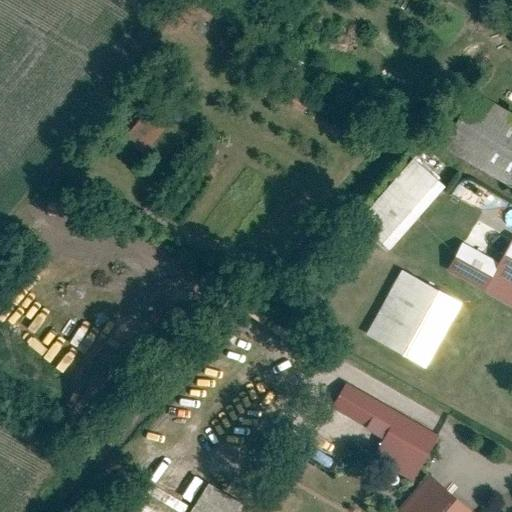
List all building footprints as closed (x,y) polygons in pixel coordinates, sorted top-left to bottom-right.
[(289,108),(304,110),(306,96),(291,93),(289,108)] [(511,118),(469,94),(440,146),(510,186),(511,181),(511,118)] [(145,153),(160,123),(139,112),(123,142),(145,153)] [(358,223),(389,250),(444,187),(413,160),(358,223)] [(511,238),(497,265),(461,245),(447,270),(511,305),(511,238)] [(402,272),(366,336),(422,368),(458,304),(402,272)] [(372,457),(411,480),(438,436),(347,382),(334,405),(369,426),(367,428),(384,438),(372,457)] [(469,511),(428,475),(395,511),(469,511)] [(207,484),(189,511),(248,511),(250,510),(207,484)]
